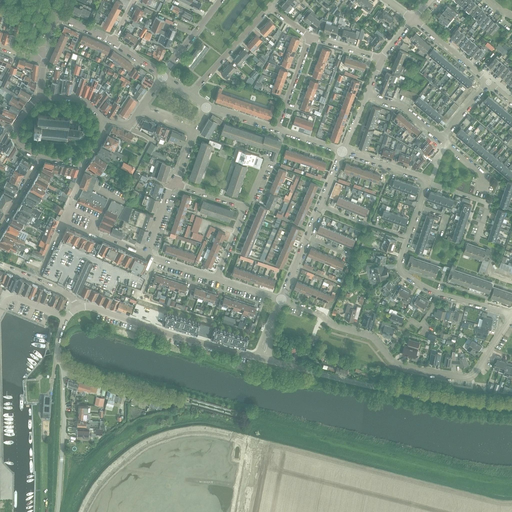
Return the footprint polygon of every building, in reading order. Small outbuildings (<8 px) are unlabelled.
[(115,3),(114,6),(120,9),(123,4),(115,0),(112,0),(112,1),(115,3)] [(179,0),(198,9),(201,3),(198,1),(198,0),(197,0),(179,0)] [(293,7),(294,8),(299,4),(304,8),(306,6),(299,0),(287,0),(286,1),(293,7)] [(362,8),(367,12),(369,13),(373,8),(371,7),(373,4),(367,0),(363,6),(362,8)] [(473,0),(467,0),(463,6),(467,9),(474,1),(473,0)] [(288,12),(293,7),(286,1),(282,6),(287,11),(288,12)] [(474,1),(467,9),(470,12),(477,4),(474,1)] [(477,4),(470,12),(474,16),(481,7),(477,4)] [(445,9),(455,18),(459,14),(448,5),(445,9)] [(79,15),(87,18),(90,12),(82,8),(83,7),(80,6),(79,8),(74,6),(72,12),(79,15)] [(114,6),(111,11),(118,14),(120,9),(114,6)] [(190,21),(193,15),(175,6),(172,10),(177,13),(179,11),(183,13),(181,16),(190,21)] [(137,7),(134,13),(141,16),(142,13),(145,15),(146,12),(149,14),(151,11),(145,8),(143,11),(137,7)] [(481,7),(474,16),(478,19),(484,12),(485,10),(481,7)] [(304,20),(309,24),(314,17),(316,15),(311,11),(308,9),(304,15),(307,17),(304,20)] [(442,13),(452,21),(455,18),(445,9),(442,13)] [(111,11),(108,16),(115,20),(118,14),(111,11)] [(378,14),(374,19),(377,21),(378,19),(383,22),(388,15),(383,12),(381,14),(379,12),(378,14)] [(484,12),(478,19),(477,20),(481,24),(488,15),(484,12)] [(138,22),(141,16),(134,13),(131,18),(138,22)] [(443,25),(445,23),(446,24),(445,25),(447,27),(449,26),(448,25),(452,21),(442,13),(438,17),(441,19),(439,21),(443,25)] [(388,15),(383,22),(387,25),(386,27),(389,29),(392,25),(394,23),(391,21),(393,19),(388,15)] [(488,15),(481,24),(485,27),(492,19),(488,15)] [(108,16),(105,22),(112,25),(115,20),(108,16)] [(150,29),(161,34),(172,39),(176,30),(169,27),(167,32),(160,29),(164,20),(156,17),(150,29)] [(314,17),(309,24),(314,28),(315,27),(319,28),(323,20),(321,19),(319,21),(314,17)] [(492,19),(485,27),(489,30),(496,22),(492,19)] [(269,20),(265,25),(270,30),(275,25),(269,20)] [(323,20),(319,28),(324,30),(323,32),(329,33),(332,25),(326,23),(327,21),(323,20)] [(14,26),(13,30),(15,30),(13,35),(17,36),(21,22),(18,21),(16,27),(14,26)] [(341,25),(339,32),(342,33),(341,38),(347,40),(350,28),(345,26),(346,22),(343,21),(341,26),(341,25)] [(105,22),(102,27),(109,30),(112,25),(105,22)] [(496,22),(489,30),(493,33),(500,25),(496,22)] [(148,28),(140,24),(139,26),(143,29),(139,35),(143,37),(148,28)] [(265,35),(270,30),(265,25),(260,30),(265,35)] [(332,25),(329,33),(335,35),(336,32),(339,32),(341,25),(339,25),(338,27),(332,25)] [(68,36),(73,38),(72,40),(73,40),(74,42),(75,43),(79,34),(64,27),(62,31),(62,32),(62,33),(68,36)] [(350,28),(347,40),(353,41),(354,37),(357,38),(359,32),(356,31),(356,33),(350,31),(351,28),(350,28)] [(451,37),(455,40),(464,30),(464,29),(462,31),(458,28),(451,37)] [(123,38),(128,42),(132,35),(129,33),(130,32),(126,29),(123,34),(125,35),(123,38)] [(377,34),(373,38),(380,44),(384,40),(380,36),(382,34),(377,30),(375,33),(377,34)] [(464,30),(455,40),(459,43),(467,33),(467,32),(464,30)] [(4,32),(1,42),(7,44),(10,34),(4,32)] [(62,33),(59,38),(66,41),(68,36),(62,33)] [(410,40),(413,42),(411,45),(413,47),(415,44),(421,38),(416,33),(410,40)] [(467,33),(459,43),(463,47),(470,38),(471,36),(467,33)] [(158,39),(157,41),(169,47),(172,39),(161,34),(158,39)] [(80,41),(85,44),(88,37),(82,35),(80,41)] [(132,35),(128,42),(133,45),(137,39),(132,35)] [(256,35),(251,40),(258,47),(263,42),(261,40),(256,35)] [(292,36),(290,42),(297,45),(299,39),(292,36)] [(88,37),(85,44),(91,46),(94,40),(88,37)] [(59,38),(57,44),(63,47),(66,41),(59,38)] [(369,39),(366,42),(369,44),(370,43),(376,49),(380,44),(373,38),(371,41),(369,39)] [(415,44),(420,48),(426,42),(421,38),(415,44)] [(470,38),(463,47),(467,50),(474,41),(470,38)] [(94,40),(91,46),(96,49),(99,42),(94,40)] [(258,48),(258,47),(251,40),(246,45),(253,52),(255,50),(257,50),(258,48)] [(474,41),(467,50),(470,53),(478,44),(474,41)] [(99,42),(96,49),(102,51),(105,45),(99,42)] [(290,42),(288,48),(295,51),(297,45),(290,42)] [(426,42),(420,48),(427,54),(428,53),(429,54),(432,50),(430,47),(431,46),(426,42)] [(495,48),(491,45),(488,42),(485,45),(492,51),(495,48)] [(57,44),(54,50),(61,52),(63,47),(57,44)] [(156,48),(155,51),(163,55),(166,49),(154,44),(153,47),(156,48)] [(478,44),(470,53),(474,56),(482,48),(478,44)] [(105,45),(102,51),(108,54),(110,48),(105,45)] [(285,47),(283,53),(286,53),(293,56),(295,51),(288,48),(285,47)] [(323,48),(321,53),(328,56),(331,57),(332,55),(330,54),(332,51),(330,50),(323,48)] [(428,53),(427,54),(425,57),(426,57),(427,58),(430,55),(433,58),(438,52),(433,48),(432,50),(429,54),(428,53)] [(482,48),(474,56),(478,59),(485,51),(482,48)] [(243,49),(238,54),(244,59),(248,54),(243,49)] [(54,50),(52,55),(58,58),(61,52),(54,50)] [(400,50),(397,56),(404,59),(407,60),(408,56),(410,57),(411,55),(407,53),(405,58),(407,53),(400,50)] [(109,57),(114,60),(118,55),(113,51),(109,57)] [(161,60),(163,55),(155,51),(154,51),(152,54),(154,55),(153,57),(161,60)] [(278,53),(278,54),(285,56),(284,59),(291,62),(293,56),(286,53),(283,53),(279,51),(278,53)] [(438,52),(433,58),(430,61),(432,62),(434,59),(438,62),(443,56),(438,52)] [(73,72),(78,74),(80,68),(80,67),(82,63),(83,57),(73,53),(71,58),(77,59),(75,64),(73,72)] [(259,60),(264,65),(269,56),(268,55),(268,56),(266,53),(263,57),(261,56),(258,59),(259,60)] [(321,53),(319,59),(326,61),(326,62),(328,63),(329,60),(326,59),(328,56),(321,53)] [(239,64),(244,59),(238,54),(234,59),(236,61),(234,63),(239,67),(241,65),(239,64)] [(52,55),(49,61),(56,64),(56,63),(59,65),(60,62),(57,61),(58,58),(52,55)] [(118,55),(114,60),(119,64),(123,58),(118,55)] [(0,66),(0,70),(2,71),(3,68),(4,68),(9,58),(5,56),(1,67),(0,66)] [(397,56),(395,62),(401,65),(404,59),(397,56)] [(443,56),(438,62),(435,65),(437,66),(439,63),(442,66),(447,60),(443,56)] [(343,64),(350,66),(352,59),(345,57),(343,64)] [(489,65),(493,68),(500,60),(496,57),(489,65)] [(3,68),(2,71),(3,70),(6,71),(8,66),(10,67),(13,59),(9,58),(4,68),(3,68)] [(123,58),(119,64),(124,67),(128,61),(123,58)] [(289,67),(291,62),(284,59),(282,58),(281,60),(283,61),(282,64),(289,67)] [(19,59),(17,65),(21,66),(20,69),(23,70),(26,62),(19,59)] [(319,59),(316,64),(324,67),(328,68),(329,66),(325,64),(326,62),(326,61),(319,59)] [(352,59),(350,66),(357,68),(359,61),(352,59)] [(444,67),(447,70),(453,64),(447,60),(442,66),(438,71),(440,73),(444,67)] [(500,60),(493,68),(497,72),(504,63),(500,60)] [(128,61),(124,67),(130,71),(133,65),(128,61)] [(359,61),(357,68),(364,70),(366,63),(359,61)] [(26,62),(23,70),(30,72),(31,70),(33,64),(26,62)] [(394,69),(393,72),(401,75),(402,72),(404,66),(401,65),(395,62),(392,68),(394,69)] [(230,63),(226,68),(231,73),(236,68),(230,63)] [(504,63),(497,72),(496,73),(498,74),(499,73),(501,75),(508,66),(504,63)] [(28,77),(36,82),(39,65),(38,64),(36,64),(33,64),(31,70),(30,72),(28,77)] [(316,64),(314,70),(321,73),(324,73),(325,71),(323,70),(324,67),(316,64)] [(447,70),(445,73),(447,75),(450,77),(452,74),(457,68),(453,64),(447,70)] [(508,66),(501,75),(504,78),(511,70),(508,66)] [(50,92),(57,92),(58,87),(59,79),(60,70),(61,68),(59,68),(55,67),(55,69),(54,78),(56,79),(56,83),(52,83),(50,92)] [(226,78),(231,73),(226,68),(221,73),(226,78)] [(280,68),(278,74),(285,77),(287,71),(280,68)] [(457,68),(452,74),(450,77),(451,79),(454,76),(457,78),(462,72),(457,68)] [(132,78),(137,71),(134,69),(129,76),(132,78)] [(319,78),(321,73),(314,70),(312,76),(319,78)] [(387,72),(385,78),(391,81),(394,82),(396,76),(399,78),(401,75),(393,72),(392,74),(387,72)] [(462,72),(457,78),(454,81),(456,83),(459,80),(462,82),(467,76),(462,72)] [(81,76),(79,82),(85,84),(86,79),(88,74),(85,73),(84,73),(82,73),(82,75),(81,76)] [(278,74),(276,79),(276,80),(283,82),(285,77),(278,74)] [(28,77),(25,75),(23,79),(23,80),(28,83),(27,85),(34,90),(36,84),(36,82),(28,77)] [(58,87),(57,92),(64,92),(65,83),(66,83),(67,79),(68,76),(64,76),(63,79),(59,79),(58,87)] [(142,83),(147,85),(149,87),(153,81),(145,76),(141,82),(142,83)] [(462,82),(459,85),(461,87),(462,86),(466,89),(467,87),(469,85),(473,81),(467,76),(462,82)] [(252,85),(254,80),(252,79),(251,79),(250,77),(249,77),(246,82),(252,85)] [(91,86),(87,97),(90,99),(95,87),(97,83),(98,81),(99,78),(98,78),(97,80),(93,79),(91,86)] [(131,82),(125,78),(123,81),(121,85),(124,87),(127,83),(129,84),(131,82)] [(385,78),(382,85),(389,88),(391,81),(385,78)] [(275,82),(274,85),(281,88),(283,82),(276,80),(276,79),(274,79),(273,81),(275,82)] [(311,79),(309,85),(316,88),(319,89),(320,86),(317,85),(318,82),(311,79)] [(352,79),(350,85),(357,88),(359,82),(352,79)] [(99,88),(93,101),(96,104),(105,91),(106,91),(107,88),(109,84),(108,84),(110,82),(107,81),(106,83),(106,82),(103,86),(101,85),(99,88)] [(79,82),(76,94),(81,95),(87,97),(91,86),(85,84),(79,82)] [(95,87),(90,99),(93,101),(99,88),(101,85),(101,84),(97,83),(95,87)] [(140,85),(137,90),(143,93),(146,88),(145,88),(147,85),(142,83),(141,85),(140,85)] [(23,86),(22,88),(32,94),(34,90),(27,85),(25,84),(24,84),(23,86)] [(270,84),(269,86),(271,87),(272,87),(273,88),(272,91),(279,94),(281,88),(274,85),(272,85),(272,84),(270,84)] [(309,85),(307,91),(314,93),(318,95),(319,92),(315,90),(316,88),(309,85)] [(350,85),(348,91),(355,94),(357,88),(350,85)] [(379,91),(386,94),(389,88),(382,85),(379,91)] [(13,96),(12,98),(23,105),(27,101),(17,95),(5,88),(2,86),(1,88),(13,96)] [(18,93),(17,95),(27,101),(29,97),(32,94),(22,88),(21,88),(19,91),(17,90),(16,92),(18,93)] [(270,119),(274,106),(271,105),(270,111),(220,94),(222,89),(219,88),(215,101),(270,119)] [(133,91),(132,93),(134,95),(139,99),(143,93),(137,90),(135,92),(133,91)] [(105,91),(96,104),(97,105),(100,107),(109,95),(105,91)] [(307,91),(305,96),(312,99),(314,100),(316,97),(313,96),(314,93),(307,91)] [(348,91),(346,97),(353,99),(355,94),(348,91)] [(419,96),(415,101),(414,102),(418,106),(424,99),(421,97),(423,93),(421,92),(419,96)] [(110,95),(100,108),(102,110),(106,113),(112,104),(109,102),(111,100),(110,99),(111,97),(110,95)] [(120,113),(119,115),(124,119),(126,117),(127,118),(135,104),(137,105),(139,102),(137,101),(138,101),(132,97),(130,96),(128,95),(124,101),(120,107),(122,108),(119,112),(120,113)] [(115,101),(106,113),(112,117),(120,105),(117,103),(120,98),(118,96),(115,101)] [(305,96),(303,102),(310,105),(312,99),(305,96)] [(424,99),(418,106),(423,110),(428,103),(425,101),(428,97),(426,96),(424,99)] [(485,103),(488,105),(493,99),(489,96),(484,101),(483,101),(481,104),(482,106),(485,103)] [(346,97),(344,102),(351,105),(353,99),(346,97)] [(4,107),(17,113),(20,108),(23,105),(12,98),(9,103),(11,104),(10,106),(6,104),(7,103),(3,102),(3,103),(2,105),(4,106),(4,107)] [(493,99),(488,105),(485,108),(487,110),(490,107),(493,109),(498,103),(493,99)] [(428,103),(423,110),(428,113),(433,107),(430,105),(433,101),(431,100),(428,103)] [(308,110),(310,105),(303,102),(301,107),(308,110)] [(344,102),(341,109),(348,112),(351,105),(344,102)] [(0,120),(10,124),(17,113),(4,107),(4,106),(2,105),(0,103),(0,120)] [(498,103),(493,109),(490,112),(492,114),(494,111),(498,113),(503,107),(498,103)] [(436,104),(433,107),(428,113),(433,117),(438,111),(435,109),(438,105),(436,104)] [(503,107),(498,113),(495,117),(497,118),(499,115),(503,117),(508,112),(503,107)] [(438,111),(433,117),(438,122),(441,119),(443,117),(444,116),(440,113),(442,109),(441,108),(438,111)] [(337,114),(336,115),(338,116),(346,119),(348,112),(341,109),(339,114),(338,113),(337,114)] [(391,119),(393,120),(391,122),(396,125),(397,124),(403,116),(399,113),(397,115),(393,112),(391,119)] [(511,115),(508,112),(503,117),(500,121),(502,122),(504,119),(507,121),(511,116),(511,115)] [(41,131),(37,131),(36,134),(35,134),(35,135),(36,135),(36,136),(37,136),(37,135),(43,136),(43,137),(43,136),(44,136),(43,140),(48,140),(48,137),(49,138),(49,136),(54,137),(54,138),(55,138),(55,137),(60,138),(60,139),(61,139),(61,138),(66,138),(66,140),(67,140),(67,139),(68,139),(68,138),(67,138),(68,136),(71,136),(71,137),(72,137),(72,136),(75,137),(75,138),(76,138),(76,137),(79,137),(79,138),(79,137),(81,137),(82,138),(83,137),(82,136),(83,135),(84,135),(83,134),(84,132),(85,132),(85,131),(84,131),(82,130),(83,129),(82,129),(80,128),(81,123),(82,123),(81,122),(80,123),(77,122),(76,122),(76,123),(76,125),(69,124),(69,119),(71,119),(71,118),(70,118),(70,117),(69,117),(69,118),(63,118),(63,117),(63,118),(57,117),(57,116),(56,117),(51,116),(51,115),(51,116),(45,116),(45,115),(44,116),(39,115),(39,114),(38,115),(37,115),(37,116),(38,116),(38,121),(37,121),(36,121),(38,122),(37,125),(41,125),(41,131)] [(208,119),(208,120),(216,125),(217,123),(220,125),(222,121),(212,115),(210,119),(208,119)] [(293,124),(299,126),(302,118),(296,116),(293,124)] [(338,116),(336,122),(344,124),(346,119),(338,116)] [(403,116),(397,124),(401,127),(408,120),(403,116)] [(302,118),(299,126),(305,128),(308,120),(302,118)] [(144,120),(141,127),(149,130),(148,132),(151,133),(154,134),(156,128),(153,127),(155,123),(149,121),(148,122),(144,120)] [(208,120),(204,126),(212,131),(216,125),(208,120)] [(308,120),(305,128),(311,130),(314,122),(308,120)] [(408,120),(401,127),(406,131),(412,123),(408,120)] [(336,122),(334,128),(342,130),(344,124),(336,122)] [(412,123),(406,131),(410,134),(416,127),(412,123)] [(158,125),(154,135),(165,140),(169,129),(169,128),(158,124),(158,125)] [(456,135),(460,138),(465,132),(462,129),(465,126),(463,124),(460,128),(461,129),(456,135)] [(275,150),(272,158),(271,160),(274,161),(281,141),(278,140),(278,141),(265,136),(265,135),(262,134),(261,137),(225,125),(221,134),(261,147),(262,146),(275,150)] [(130,142),(133,135),(120,129),(113,126),(109,133),(115,136),(115,134),(121,137),(121,138),(130,142)] [(204,126),(200,132),(209,137),(212,131),(204,126)] [(416,127),(410,134),(414,138),(420,130),(416,127)] [(334,128),(332,133),(339,136),(342,130),(334,128)] [(465,132),(460,138),(465,142),(470,136),(467,133),(470,130),(468,128),(465,132)] [(169,129),(165,140),(182,147),(186,136),(178,133),(178,132),(172,130),(169,129)] [(4,143),(2,146),(5,147),(7,144),(8,144),(11,140),(10,139),(10,138),(7,132),(1,141),(4,143)] [(470,136),(465,142),(470,146),(475,140),(472,137),(475,134),(475,133),(473,132),(470,136)] [(337,142),(339,136),(332,133),(330,139),(337,142)] [(108,135),(103,144),(117,151),(119,147),(116,145),(120,138),(116,137),(115,138),(108,135)] [(429,142),(426,146),(433,152),(436,148),(432,144),(433,141),(427,136),(425,138),(429,142)] [(475,140),(470,146),(474,150),(479,144),(477,141),(479,138),(478,136),(475,140)] [(0,148),(0,152),(2,153),(2,155),(0,156),(0,161),(3,163),(9,153),(14,144),(11,139),(10,138),(10,139),(11,140),(8,144),(7,144),(5,147),(2,146),(0,145),(0,144),(0,148),(0,149),(0,148)] [(482,140),(479,144),(474,150),(479,154),(485,148),(481,145),(484,142),(486,140),(484,138),(482,140)] [(190,175),(189,179),(200,182),(201,179),(212,146),(215,147),(220,148),(221,145),(210,141),(211,141),(209,145),(203,143),(192,176),(190,175)] [(146,151),(152,155),(152,157),(156,158),(157,157),(165,160),(167,155),(159,152),(155,151),(158,146),(151,143),(146,151)] [(383,143),(381,149),(383,150),(381,156),(387,158),(390,149),(384,148),(386,144),(385,144),(384,144),(383,143)] [(485,148),(479,154),(484,158),(489,152),(486,149),(491,144),(489,143),(485,148)] [(99,148),(108,153),(111,148),(102,144),(99,148)] [(9,155),(14,157),(15,155),(18,150),(15,145),(9,155)] [(416,149),(420,153),(422,154),(424,152),(429,156),(433,152),(426,146),(422,150),(418,147),(416,149)] [(494,146),(489,152),(484,158),(489,162),(494,156),(491,153),(496,148),(494,146)] [(108,153),(99,148),(96,154),(108,161),(111,155),(108,153)] [(390,149),(387,158),(392,160),(394,154),(397,155),(399,149),(396,148),(395,151),(390,149)] [(286,149),(283,156),(289,158),(292,151),(286,149)] [(397,162),(403,164),(406,155),(401,153),(402,150),(399,149),(397,155),(400,156),(397,162)] [(227,191),(226,192),(237,196),(238,193),(238,192),(246,168),(247,166),(246,166),(247,164),(256,167),(260,168),(263,159),(259,157),(240,151),(236,160),(239,161),(238,164),(238,163),(229,189),(227,189),(227,191)] [(494,156),(489,162),(494,166),(499,160),(496,157),(499,154),(497,152),(494,156)] [(406,155),(403,164),(408,166),(410,159),(413,161),(415,155),(415,154),(412,153),(411,157),(406,155)] [(423,155),(422,154),(420,153),(418,156),(415,155),(413,161),(414,161),(412,167),(418,169),(427,159),(422,156),(423,155)] [(499,160),(494,166),(498,170),(504,164),(501,161),(503,158),(505,156),(504,154),(499,160)] [(90,162),(102,169),(103,170),(107,163),(95,155),(90,162)] [(16,162),(27,168),(30,163),(22,158),(20,162),(17,160),(16,162)] [(18,165),(15,169),(24,174),(27,168),(16,162),(15,161),(12,160),(11,162),(18,165)] [(170,165),(156,160),(151,176),(165,180),(170,165)] [(504,164),(498,170),(503,174),(508,168),(505,165),(508,162),(506,160),(504,164)] [(320,161),(318,168),(324,170),(326,163),(320,161)] [(56,174),(57,172),(52,169),(54,164),(45,162),(43,167),(53,172),(56,174)] [(85,168),(84,171),(85,172),(85,171),(94,176),(97,178),(96,177),(98,175),(99,175),(100,176),(102,176),(103,176),(105,175),(106,173),(102,170),(102,169),(90,162),(85,168)] [(124,162),(121,168),(129,172),(132,166),(124,162)] [(346,174),(349,175),(352,166),(346,164),(344,170),(347,171),(346,174)] [(508,168),(503,174),(509,179),(511,174),(511,170),(510,169),(511,167),(511,165),(511,164),(508,168)] [(352,166),(349,175),(351,176),(352,173),(355,174),(357,167),(352,166)] [(41,171),(51,176),(52,177),(53,175),(59,177),(60,175),(56,174),(53,172),(43,167),(43,168),(41,171)] [(11,168),(9,173),(12,175),(21,179),(24,174),(15,169),(11,168)] [(279,168),(277,174),(283,177),(286,171),(279,168)] [(50,184),(51,182),(48,180),(51,176),(41,171),(37,177),(50,184)] [(85,172),(82,179),(94,185),(97,178),(94,176),(85,171),(85,172)] [(374,173),(372,180),(378,182),(377,184),(380,185),(382,180),(379,179),(380,175),(374,173)] [(277,174),(274,180),(281,182),(283,177),(277,174)] [(5,180),(7,180),(9,182),(9,181),(18,185),(21,179),(12,175),(10,179),(6,177),(5,180)] [(54,186),(50,184),(37,177),(34,182),(45,189),(48,184),(49,185),(48,186),(54,190),(55,187),(54,186)] [(82,179),(79,185),(84,188),(89,190),(90,191),(91,191),(94,185),(82,179)] [(393,187),(396,188),(398,180),(394,179),(394,180),(391,179),(389,185),(391,186),(390,191),(392,191),(393,187)] [(4,186),(6,187),(15,192),(16,190),(18,186),(9,182),(7,180),(4,186)] [(274,180),(272,185),(278,188),(281,182),(274,180)] [(398,180),(396,188),(397,188),(396,193),(398,193),(399,189),(402,190),(405,182),(398,180)] [(149,181),(147,187),(161,192),(163,186),(149,181)] [(311,182),(308,188),(315,191),(317,185),(311,182)] [(405,182),(402,190),(403,190),(401,194),(404,195),(405,191),(409,192),(411,185),(405,182)] [(29,189),(42,197),(43,196),(46,191),(33,184),(29,189)] [(67,185),(64,191),(69,194),(72,188),(68,186),(67,185)] [(276,194),(278,188),(272,185),(270,191),(276,194)] [(411,185),(409,192),(407,196),(409,197),(411,193),(416,195),(418,187),(411,185)] [(3,192),(12,197),(14,193),(15,192),(6,187),(3,192)] [(145,193),(159,197),(161,192),(147,187),(145,193)] [(84,188),(80,195),(86,197),(89,190),(84,188)] [(308,188),(306,194),(312,197),(315,191),(308,188)] [(26,196),(37,202),(39,203),(42,197),(29,189),(26,196)] [(86,197),(83,204),(89,207),(95,193),(91,191),(90,191),(89,190),(86,197)] [(3,192),(0,198),(0,208),(4,211),(8,203),(12,197),(3,192)] [(430,192),(428,200),(432,201),(431,205),(432,206),(436,194),(430,192)] [(95,193),(89,207),(95,210),(101,196),(95,193)] [(375,201),(377,196),(367,193),(367,194),(370,195),(369,198),(372,199),(371,200),(375,201)] [(511,196),(504,193),(502,199),(511,202),(511,201),(510,201),(511,197),(511,196)] [(184,194),(182,201),(188,203),(190,197),(184,194)] [(271,194),(268,200),(275,203),(278,197),(271,194)] [(306,194),(303,199),(310,202),(312,197),(306,194)] [(436,194),(432,206),(433,206),(434,202),(438,203),(437,207),(438,208),(442,196),(436,194)] [(79,197),(77,201),(76,201),(83,204),(86,197),(80,195),(79,197)] [(145,195),(143,201),(157,205),(159,200),(145,195)] [(26,196),(24,198),(36,204),(38,205),(39,203),(37,202),(26,196)] [(101,196),(95,210),(101,212),(107,199),(101,196)] [(442,196),(438,208),(439,208),(440,204),(444,205),(442,209),(444,210),(448,198),(442,196)] [(336,204),(342,206),(345,199),(339,197),(336,204)] [(24,198),(19,208),(28,213),(33,216),(38,219),(42,211),(36,208),(38,205),(36,204),(24,198)] [(302,203),(301,205),(308,208),(310,202),(303,199),(301,198),(300,202),(302,203)] [(448,198),(444,210),(445,210),(446,206),(450,207),(448,211),(450,212),(452,208),(451,207),(452,206),(452,204),(454,200),(448,198)] [(345,199),(342,206),(348,209),(351,202),(345,199)] [(511,203),(511,202),(502,199),(499,205),(507,208),(507,209),(511,210),(511,208),(508,206),(509,203),(511,203)] [(106,210),(104,216),(115,221),(124,206),(111,200),(107,210),(106,210)] [(268,200),(266,206),(273,209),(275,203),(268,200)] [(145,208),(155,211),(157,205),(143,201),(142,203),(146,205),(145,208)] [(182,201),(179,207),(186,209),(188,203),(182,201)] [(230,221),(233,211),(230,210),(230,211),(203,202),(200,211),(226,220),(230,221)] [(351,202),(348,209),(353,211),(356,204),(351,202)] [(458,207),(458,208),(470,212),(472,206),(464,203),(462,208),(458,207)] [(356,204),(353,211),(359,213),(362,206),(356,204)] [(382,204),(379,215),(382,216),(381,217),(385,219),(388,211),(389,211),(391,207),(387,206),(382,204)] [(54,210),(61,214),(64,209),(57,205),(54,210)] [(301,205),(299,210),(305,213),(308,208),(301,205)] [(125,206),(121,212),(130,215),(132,208),(125,206)] [(260,206),(257,212),(265,215),(267,209),(260,206)] [(278,210),(277,213),(283,216),(286,207),(282,206),(280,211),(278,210)] [(362,206),(359,213),(365,216),(368,209),(362,206)] [(179,207),(177,213),(184,215),(186,209),(179,207)] [(388,211),(385,219),(392,221),(394,213),(391,212),(393,208),(391,207),(389,211),(388,211)] [(17,211),(13,217),(27,224),(27,223),(29,224),(33,216),(28,213),(19,208),(18,209),(17,211)] [(456,213),(456,214),(468,218),(470,212),(458,208),(458,209),(462,210),(460,214),(456,213)] [(394,213),(392,221),(399,223),(401,215),(397,214),(399,210),(397,209),(395,213),(394,213)] [(498,209),(496,215),(508,219),(508,218),(504,216),(506,212),(498,209)] [(299,210),(296,216),(303,219),(305,213),(299,210)] [(401,215),(399,223),(405,225),(406,223),(407,220),(408,218),(403,216),(404,212),(402,211),(401,215)] [(128,222),(130,215),(121,212),(118,218),(128,222)] [(141,212),(138,218),(151,222),(153,216),(141,212)] [(257,212),(255,218),(262,221),(265,215),(257,212)] [(177,213),(175,219),(182,221),(184,222),(185,219),(183,218),(184,215),(177,213)] [(454,219),(454,220),(466,224),(468,218),(456,214),(456,215),(460,216),(458,220),(454,219)] [(427,215),(425,221),(436,225),(437,224),(433,223),(434,219),(438,221),(439,218),(434,217),(434,218),(427,215)] [(496,215),(494,221),(506,225),(506,224),(502,222),(504,219),(508,220),(508,219),(496,215)] [(49,216),(46,223),(55,227),(58,220),(55,219),(49,216)] [(114,223),(115,221),(104,216),(98,228),(109,233),(113,223),(114,223)] [(300,225),(303,219),(296,216),(294,222),(300,225)] [(13,217),(9,224),(20,230),(24,224),(26,226),(27,224),(23,222),(13,217)] [(136,224),(149,228),(151,222),(138,218),(136,224)] [(255,218),(253,224),(260,227),(262,221),(255,218)] [(175,219),(173,225),(180,227),(182,221),(175,219)] [(452,224),(452,226),(464,230),(466,224),(454,220),(454,221),(458,222),(456,226),(452,224)] [(130,231),(146,236),(148,230),(132,225),(124,221),(121,227),(130,231)] [(425,221),(423,227),(437,232),(437,231),(435,230),(431,229),(432,225),(436,226),(436,225),(425,221)] [(494,221),(492,227),(504,231),(504,230),(500,228),(502,225),(506,226),(506,225),(494,221)] [(44,222),(42,226),(46,228),(44,233),(48,235),(51,236),(55,227),(46,223),(44,222)] [(6,230),(18,236),(25,239),(27,235),(28,234),(20,230),(9,224),(6,230)] [(253,224),(250,229),(257,232),(260,227),(253,224)] [(179,231),(180,227),(173,225),(171,231),(180,234),(181,232),(179,231)] [(292,225),(290,231),(296,234),(299,228),(292,225)] [(320,225),(317,233),(323,235),(326,228),(320,225)] [(451,230),(450,232),(462,235),(464,230),(452,226),(452,227),(456,228),(454,232),(451,230)] [(113,234),(116,235),(118,236),(121,238),(123,232),(121,231),(118,230),(118,229),(115,228),(113,227),(110,233),(113,234)] [(118,229),(118,230),(121,231),(123,232),(126,233),(129,234),(132,236),(131,238),(134,239),(136,240),(144,242),(146,236),(130,231),(121,227),(119,227),(118,229)] [(423,227),(421,233),(433,237),(433,236),(429,235),(430,231),(434,232),(437,233),(437,232),(423,227)] [(492,227),(490,233),(502,237),(502,236),(502,235),(498,234),(499,231),(504,232),(504,231),(492,227)] [(67,228),(62,239),(90,251),(93,244),(95,240),(67,228)] [(326,228),(323,235),(329,237),(332,230),(326,228)] [(250,229),(248,235),(255,238),(257,232),(250,229)] [(24,244),(25,242),(21,240),(17,238),(18,236),(6,230),(3,235),(21,243),(24,244)] [(332,230),(329,237),(335,240),(338,232),(332,230)] [(219,231),(216,237),(222,240),(225,233),(219,231)] [(290,231),(287,237),(294,240),(296,234),(290,231)] [(193,232),(191,238),(198,241),(200,234),(197,233),(193,232)] [(338,232),(335,240),(340,242),(343,235),(338,232)] [(448,236),(448,238),(449,239),(449,240),(452,241),(454,242),(455,240),(460,241),(462,235),(450,232),(450,233),(454,234),(452,237),(448,236)] [(44,241),(45,241),(49,243),(51,236),(48,235),(44,233),(42,240),(44,241)] [(421,233),(419,239),(431,243),(431,242),(427,241),(428,237),(432,238),(433,237),(421,233)] [(490,233),(488,239),(495,241),(495,242),(500,244),(500,241),(496,240),(498,236),(502,238),(502,237),(490,233)] [(384,240),(386,241),(385,243),(395,246),(397,241),(391,239),(392,236),(386,234),(384,240)] [(0,240),(14,247),(22,250),(25,244),(24,244),(21,243),(3,235),(0,240)] [(248,235),(245,241),(253,244),(255,238),(248,235)] [(343,235),(340,242),(346,244),(349,237),(343,235)] [(216,237),(213,243),(220,246),(222,240),(216,237)] [(287,237),(285,242),(292,245),(294,240),(287,237)] [(349,237),(346,244),(352,247),(355,240),(349,237)] [(78,293),(109,306),(119,283),(141,289),(145,279),(141,277),(133,274),(126,270),(118,267),(111,264),(103,260),(95,257),(100,247),(98,247),(99,246),(99,245),(98,245),(98,244),(97,244),(96,244),(95,244),(94,245),(93,244),(90,251),(62,239),(58,248),(55,247),(42,277),(64,287),(72,290),(73,291),(74,290),(79,292),(78,293)] [(419,239),(417,244),(429,248),(425,246),(426,243),(430,244),(431,243),(419,239)] [(0,240),(0,247),(8,252),(9,248),(16,251),(17,249),(14,247),(0,240)] [(110,244),(103,241),(100,247),(95,257),(103,260),(110,244)] [(245,241),(243,247),(250,250),(253,244),(245,241)] [(164,252),(168,253),(170,246),(169,246),(170,244),(164,242),(161,250),(164,251),(164,252)] [(285,242),(283,248),(289,251),(292,245),(285,242)] [(381,247),(382,248),(381,251),(387,253),(387,250),(393,252),(395,246),(385,243),(383,242),(381,247)] [(209,246),(209,248),(211,249),(217,252),(220,246),(213,243),(212,247),(209,246)] [(118,248),(110,244),(103,260),(111,264),(118,248)] [(428,250),(429,248),(417,244),(415,250),(423,253),(424,249),(428,250)] [(464,253),(483,260),(484,258),(487,259),(490,250),(486,249),(486,250),(467,244),(464,253)] [(170,246),(168,253),(174,255),(176,248),(170,246)] [(248,255),(250,250),(243,247),(240,252),(248,255)] [(125,251),(118,248),(111,264),(118,267),(125,251)] [(176,248),(174,255),(180,257),(183,250),(176,248)] [(210,250),(208,255),(215,258),(217,252),(211,249),(209,248),(208,249),(210,250)] [(283,248),(280,253),(287,256),(289,251),(283,248)] [(311,248),(308,255),(314,257),(317,251),(311,248)] [(30,256),(42,260),(44,254),(33,250),(31,255),(27,253),(26,254),(27,255),(30,256)] [(183,250),(180,257),(187,259),(189,252),(183,250)] [(133,255),(125,251),(118,267),(126,270),(133,255)] [(317,251),(314,257),(320,260),(322,253),(317,251)] [(189,252),(187,259),(193,261),(195,255),(189,252)] [(385,263),(386,257),(379,256),(380,253),(373,252),(372,257),(376,258),(375,261),(385,263)] [(280,253),(278,259),(284,262),(287,256),(280,253)] [(322,253),(320,260),(325,262),(328,255),(322,253)] [(133,255),(126,270),(133,274),(140,258),(133,255)] [(208,255),(206,261),(212,264),(215,258),(208,255)] [(328,255),(325,262),(331,264),(333,258),(328,255)] [(436,276),(439,267),(414,259),(414,257),(411,256),(407,265),(411,266),(410,268),(436,276)] [(148,262),(140,258),(133,274),(141,277),(148,262)] [(333,258),(331,264),(336,266),(339,260),(333,258)] [(282,267),(284,262),(278,259),(275,265),(282,267)] [(339,260),(336,266),(342,269),(345,262),(339,260)] [(213,265),(212,264),(206,261),(203,267),(208,269),(209,267),(211,267),(212,267),(213,265)] [(492,283),(458,272),(454,271),(456,266),(452,265),(448,277),(451,278),(451,280),(489,292),(492,283)] [(372,273),(371,274),(372,276),(373,277),(376,276),(377,280),(385,278),(385,277),(389,276),(387,269),(383,270),(382,266),(374,268),(375,272),(372,273)] [(232,274),(238,276),(240,269),(234,267),(232,274)] [(1,280),(0,282),(0,284),(3,285),(3,284),(8,286),(13,275),(7,273),(4,281),(1,280)] [(154,282),(159,284),(161,276),(162,275),(156,273),(155,278),(152,277),(149,285),(153,286),(154,282)] [(8,286),(8,287),(9,286),(13,288),(13,289),(12,289),(13,289),(13,288),(14,289),(15,289),(19,278),(18,278),(13,275),(8,286)] [(161,276),(159,284),(164,286),(167,277),(162,275),(161,276)] [(167,277),(164,286),(169,287),(172,279),(167,277)] [(14,289),(14,290),(14,289),(21,292),(26,281),(19,278),(15,289),(14,289)] [(172,279),(169,287),(174,289),(177,280),(172,279)] [(269,279),(267,286),(272,288),(275,281),(269,279)] [(388,290),(394,285),(390,280),(382,287),(385,290),(382,292),(385,296),(390,292),(388,290)] [(26,281),(21,292),(28,295),(32,284),(26,281)] [(297,281),(294,288),(300,290),(303,284),(297,281)] [(182,283),(179,291),(184,292),(184,294),(187,295),(189,289),(186,288),(187,284),(182,282),(182,283)] [(33,284),(28,296),(33,298),(38,286),(33,284)] [(303,284),(300,290),(306,293),(308,286),(303,284)] [(38,286),(33,298),(39,300),(44,289),(38,286)] [(193,295),(198,297),(201,289),(201,288),(196,286),(194,291),(191,290),(189,298),(192,299),(193,295)] [(308,286),(306,293),(311,295),(314,288),(308,286)] [(393,296),(392,298),(394,299),(395,298),(400,301),(402,298),(407,289),(402,286),(399,291),(396,290),(393,296)] [(314,288),(311,295),(317,297),(320,291),(314,288)] [(511,304),(511,299),(511,293),(494,288),(491,297),(511,304)] [(44,289),(39,300),(46,303),(51,292),(44,289)] [(320,291),(317,297),(323,300),(325,293),(327,290),(324,289),(323,292),(320,291)] [(407,289),(402,298),(404,299),(403,301),(405,303),(405,302),(408,304),(411,298),(409,297),(412,292),(407,289)] [(203,299),(208,300),(211,292),(206,290),(206,291),(203,299)] [(211,292),(208,300),(213,302),(213,303),(216,305),(218,299),(215,298),(216,293),(211,292)] [(52,293),(48,303),(51,305),(56,294),(52,293)] [(325,293),(323,300),(328,302),(331,295),(325,293)] [(56,294),(51,305),(56,306),(60,296),(56,294)] [(118,299),(114,310),(119,311),(124,296),(121,295),(120,299),(118,299)] [(60,296),(56,306),(61,309),(62,308),(65,309),(67,305),(64,304),(66,299),(60,296)] [(124,296),(119,311),(124,313),(129,298),(124,296)] [(222,305),(227,307),(230,299),(230,298),(225,296),(223,300),(220,299),(218,307),(221,308),(222,305)] [(410,305),(413,306),(417,309),(418,307),(423,299),(419,296),(416,301),(413,300),(410,305)] [(109,306),(109,308),(114,310),(118,299),(113,297),(109,306)] [(129,298),(124,313),(129,315),(130,314),(134,299),(129,298)] [(230,299),(227,307),(232,308),(235,301),(235,299),(230,298),(230,299)] [(423,299),(418,307),(423,310),(422,312),(425,313),(428,308),(425,307),(428,301),(423,299)] [(235,301),(232,308),(232,310),(237,312),(237,310),(240,301),(237,300),(236,301),(235,301)] [(245,304),(242,312),(242,315),(247,316),(247,315),(248,313),(250,306),(250,304),(247,303),(246,304),(245,304)] [(248,313),(247,315),(252,316),(255,318),(257,312),(254,311),(256,306),(250,304),(250,306),(248,313)] [(348,313),(346,320),(353,321),(355,316),(358,317),(361,307),(357,306),(356,310),(352,309),(353,306),(348,305),(346,312),(348,313)] [(401,324),(403,317),(396,315),(398,311),(390,309),(389,313),(393,314),(391,320),(401,324)] [(434,316),(444,319),(446,311),(438,309),(437,313),(435,313),(434,316)] [(446,311),(444,319),(448,320),(448,319),(452,320),(454,312),(446,310),(446,311)] [(454,312),(452,320),(456,321),(457,320),(460,321),(463,313),(455,310),(454,312)] [(166,312),(162,324),(168,326),(169,324),(174,325),(174,328),(175,328),(185,331),(186,329),(191,330),(191,333),(197,335),(197,334),(211,338),(210,339),(216,341),(217,338),(223,340),(222,343),(233,346),(234,343),(240,345),(239,348),(245,349),(249,337),(166,312)] [(375,319),(377,313),(372,312),(371,316),(365,314),(362,324),(370,326),(372,318),(375,319)] [(484,319),(481,327),(489,329),(489,330),(491,330),(492,327),(490,326),(492,319),(487,317),(488,314),(483,312),(482,316),(484,317),(484,319)] [(382,325),(380,332),(383,333),(392,336),(395,328),(389,326),(389,323),(383,322),(382,325)] [(488,333),(489,330),(489,329),(481,327),(479,327),(477,335),(478,336),(477,338),(485,340),(487,332),(488,333)] [(418,347),(420,342),(409,339),(408,344),(410,345),(409,348),(405,346),(403,354),(410,356),(409,359),(417,361),(418,358),(414,357),(417,347),(418,347)] [(480,350),(482,347),(472,341),(468,348),(468,349),(467,351),(475,355),(479,349),(480,350)] [(439,364),(441,353),(438,352),(438,354),(431,353),(430,362),(439,364)] [(457,364),(456,357),(456,354),(455,352),(453,352),(452,357),(446,356),(444,365),(451,366),(451,364),(457,364)] [(494,368),(499,370),(502,361),(500,360),(501,357),(495,355),(493,361),(496,362),(494,368)] [(456,357),(457,364),(462,365),(463,367),(469,364),(466,356),(460,358),(459,357),(458,357),(456,357)] [(502,361),(499,370),(499,372),(503,373),(504,371),(506,364),(507,362),(502,361)] [(504,371),(503,373),(508,375),(511,364),(507,362),(506,364),(504,371)] [(338,374),(346,376),(348,370),(337,367),(336,369),(328,367),(327,370),(333,371),(333,372),(335,373),(336,372),(338,373),(338,374)] [(97,387),(84,383),(79,382),(77,389),(77,390),(80,390),(80,392),(81,392),(82,392),(81,392),(82,389),(89,390),(89,391),(96,393),(97,387)] [(116,395),(112,393),(113,392),(108,390),(106,395),(106,398),(114,400),(116,395)] [(163,402),(160,401),(151,399),(149,406),(161,410),(163,402)] [(89,429),(85,429),(77,428),(76,435),(84,436),(84,438),(88,438),(89,429)]
